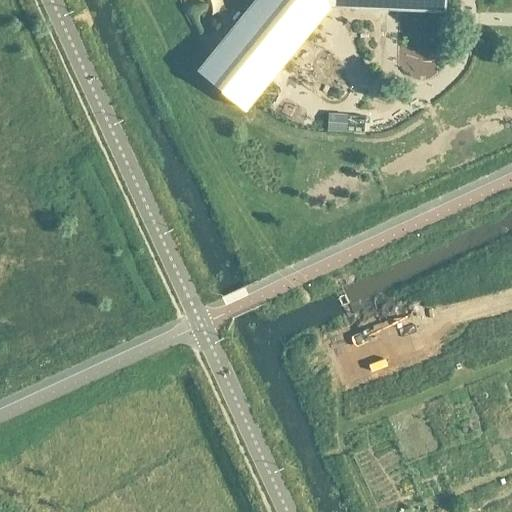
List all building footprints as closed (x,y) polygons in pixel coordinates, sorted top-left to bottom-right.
[(253,101),(311,29),(329,8),(352,9),(444,12),(444,0),(253,0),(249,5),(207,56),(195,70),(245,111),(253,101)] [(174,54),(158,60),(164,75),(180,68),(174,54)] [(327,115),(326,130),(345,132),(346,116),(327,115)] [(424,400),(453,367),(450,364),(447,366),(436,356),(423,371),(413,362),(399,378),(424,400)] [(466,381),(412,406),(424,433),(478,409),(466,381)] [(496,467),(496,458),(444,458),(444,486),(475,486),(475,467),(496,467)]
